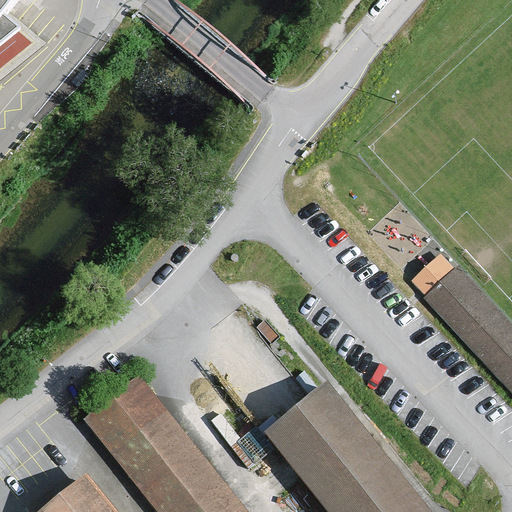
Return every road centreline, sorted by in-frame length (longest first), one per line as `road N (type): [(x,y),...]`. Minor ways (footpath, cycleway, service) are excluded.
road 1 (unclassified): [(394,0),(289,124),(148,0)]
road 2 (residential): [(104,0),(0,142)]
road 3 (unknown): [(49,394),(143,511)]
